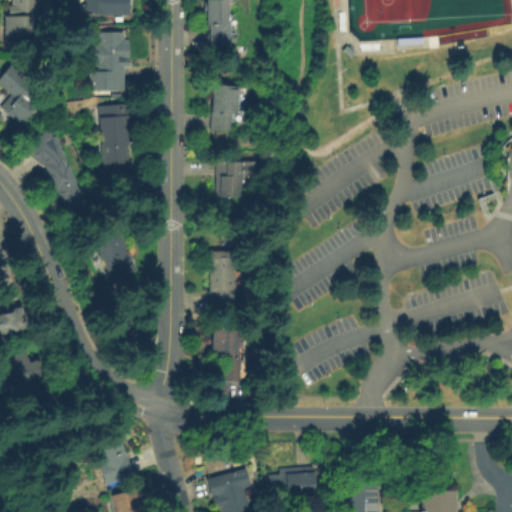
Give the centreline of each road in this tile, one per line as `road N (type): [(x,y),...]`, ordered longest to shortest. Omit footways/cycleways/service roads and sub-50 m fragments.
road 1 (tertiary): [(366,415),(188,415),(129,400),(78,352),(26,226),(0,185)]
road 2 (tertiary): [(167,0),(166,340),(158,409)]
road 3 (tertiary): [(511,416),(366,415)]
